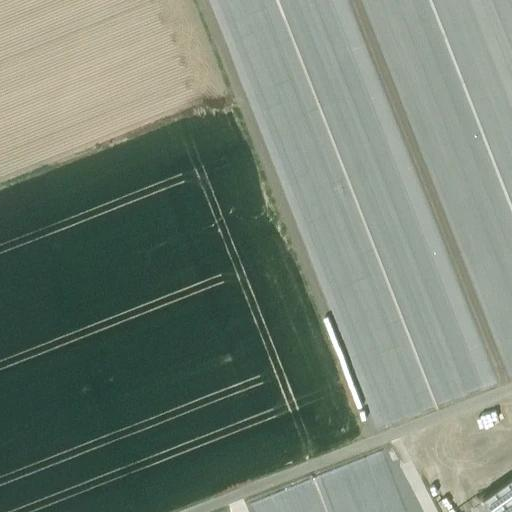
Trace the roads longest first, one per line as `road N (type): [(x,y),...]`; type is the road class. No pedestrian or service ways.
road 1 (track): [(511,388),(195,511)]
road 2 (track): [(431,511),(422,482),(440,462),(511,427)]
